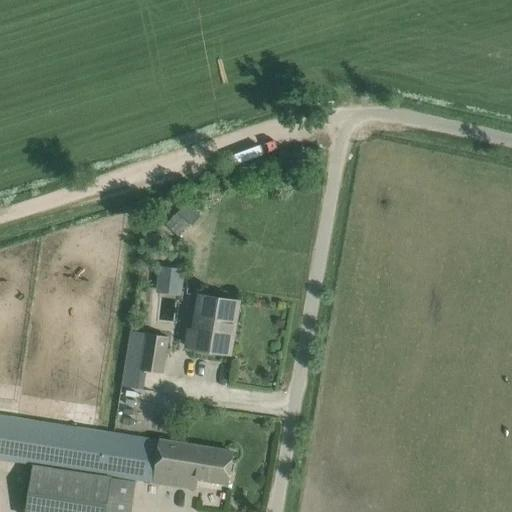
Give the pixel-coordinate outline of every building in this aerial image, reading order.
[(182,202),(166,225),(182,235),(197,213),(182,202)] [(152,292),(178,296),(182,268),(156,264),(152,292)] [(238,302),(200,296),(195,327),(191,326),(188,347),(230,354),(238,302)] [(147,369),(163,372),(169,338),(130,331),(121,386),(143,390),(147,369)] [(0,414),(0,460),(33,465),(26,511),(106,511),(112,477),(136,481),(175,485),(195,488),(197,478),(228,483),(233,452),(213,449),(0,414)]
